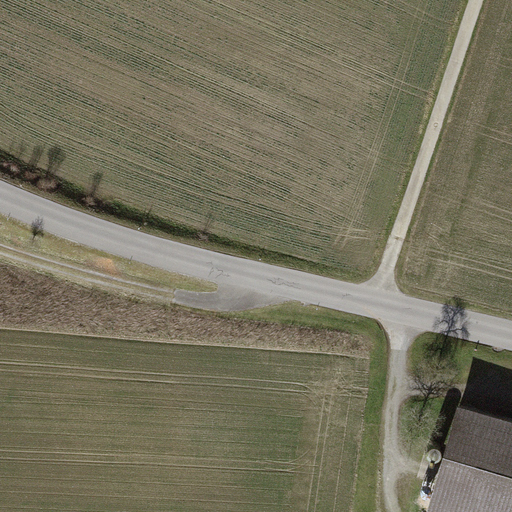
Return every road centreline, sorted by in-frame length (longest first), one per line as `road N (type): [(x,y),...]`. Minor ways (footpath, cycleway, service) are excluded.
road 1 (tertiary): [(0,195),(145,248),(511,335)]
road 2 (track): [(474,0),(375,304)]
road 3 (track): [(262,276),(235,298),(178,297),(0,247)]
road 4 (unknown): [(422,314),(407,483),(419,502),(445,511)]
